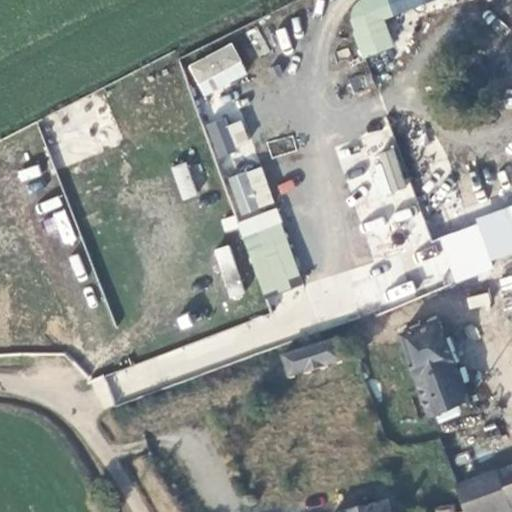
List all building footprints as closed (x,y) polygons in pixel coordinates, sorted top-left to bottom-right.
[(369,0),(373,10),(396,0),(369,0)] [(213,158),(251,151),(245,118),(207,124),(213,158)] [(182,200),(198,195),(186,161),(170,167),(182,200)] [(226,177),(238,215),(274,204),(262,166),(226,177)] [(235,222),(263,297),(303,282),(275,207),(235,222)] [(228,245),(213,249),(228,301),(244,296),(228,245)] [(440,320),(400,333),(428,413),(467,400),(440,320)] [(282,360),(288,377),(342,358),(336,341),(282,360)] [(158,360),(94,378),(102,403),(165,384),(158,360)] [(466,511),(508,511),(508,508),(511,506),(511,469),(497,474),(496,471),(458,483),(466,511)] [(392,511),(390,503),(343,511),(392,511)]
